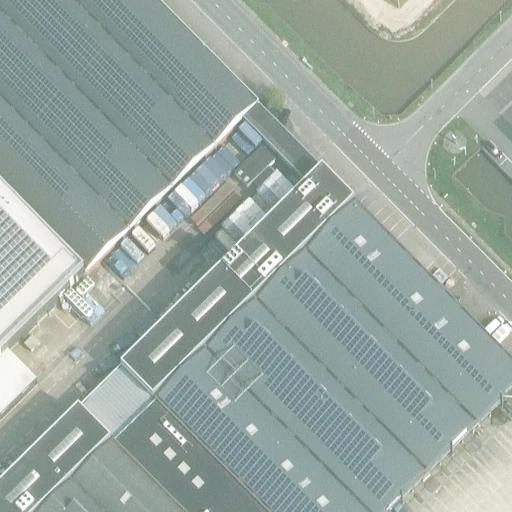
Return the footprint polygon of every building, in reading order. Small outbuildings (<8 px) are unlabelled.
[(0,0),(0,179),(90,273),(93,276),(242,123),(281,162),(306,188),(322,173),(296,146),(271,121),(261,111),(258,107),(186,34),(171,19),(152,0),(0,0)] [(388,0),(398,10),(408,0),(388,0)] [(122,370),(78,413),(0,489),(0,511),(392,511),(508,399),(511,399),(511,364),(323,172),(322,173),(306,188),(122,370)] [(0,361),(8,354),(90,273),(0,179),(0,361)] [(8,354),(0,361),(0,421),(38,384),(8,354)]
